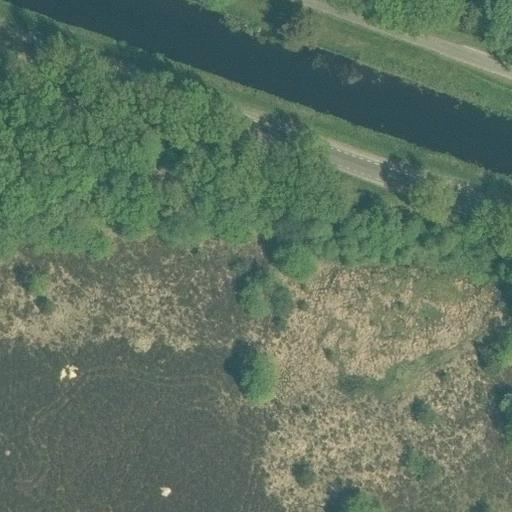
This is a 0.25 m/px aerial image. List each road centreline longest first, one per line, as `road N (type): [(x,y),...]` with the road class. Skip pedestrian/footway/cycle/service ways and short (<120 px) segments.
road 1 (tertiary): [(511,224),(0,41)]
road 2 (unclassified): [(511,75),(294,0)]
